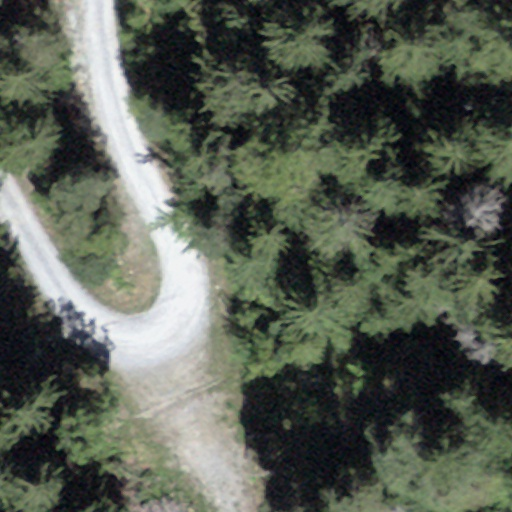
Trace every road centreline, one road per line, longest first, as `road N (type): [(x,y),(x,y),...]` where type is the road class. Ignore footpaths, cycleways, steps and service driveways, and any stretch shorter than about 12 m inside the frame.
road 1 (track): [(0,181),(61,291),(89,324),(115,341),(139,343),(163,331),(177,311),(180,255),(125,135),(107,79),(98,0)]
road 2 (track): [(139,343),(228,511)]
